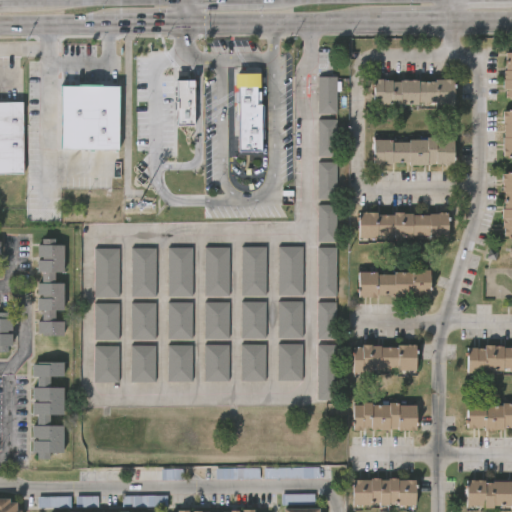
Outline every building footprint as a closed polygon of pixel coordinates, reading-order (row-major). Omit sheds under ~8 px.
[(511,96),(502,96),(502,77),(502,68),(503,68),(503,50),(511,50),(511,96)] [(258,72),(258,151),(237,151),(237,85),(234,86),(234,72),(258,72)] [(187,78),(187,77),(194,77),(194,85),(193,85),(193,124),(175,124),(175,79),(187,78)] [(328,114),(317,114),(317,77),(335,77),(335,114),(328,114)] [(453,78),(453,83),(455,83),(454,105),(436,104),(436,101),(430,101),(430,105),(426,105),(426,102),(420,102),(420,103),(401,103),(401,106),(391,106),(391,105),(374,104),(374,78),(393,78),(393,80),(401,80),(401,79),(436,80),(436,78),(453,78)] [(119,85),(118,149),(60,148),(60,85),(119,85)] [(0,173),(0,101),(21,101),(22,173),(0,173)] [(511,110),(511,155),(501,155),(501,110),(511,110)] [(328,157),(317,156),(317,119),(335,119),(335,157),(328,157)] [(453,138),(452,164),(435,164),(435,161),(426,161),(426,164),(407,163),(407,162),(372,161),(373,138),(408,139),(408,137),(426,137),(426,135),(435,136),(435,137),(453,138)] [(329,199),(316,199),(316,162),(334,162),(334,199),(329,199)] [(511,171),(511,234),(508,234),(508,236),(503,236),(503,225),(502,225),(502,190),(501,190),(502,171),(511,171)] [(329,242),(317,242),(317,205),(335,205),(335,242),(329,242)] [(447,212),(446,238),(432,238),(432,235),(412,234),(412,237),(393,237),(393,234),(376,234),(376,237),(357,237),(357,211),(376,211),(376,213),(393,214),(393,211),(402,211),(411,211),(411,214),(428,214),(428,212),(447,212)] [(55,238),(55,244),(63,244),(63,271),(55,271),(54,283),(64,283),(63,310),(54,310),(54,321),(63,321),(63,336),(41,335),(41,334),(36,333),(37,321),(41,321),(41,310),(36,310),(37,298),(41,298),(41,295),(37,295),(37,282),(41,282),(41,272),(37,272),(37,259),(41,259),(41,256),(37,256),(37,244),(41,244),(41,238),(55,238)] [(264,296),(239,296),(240,247),(265,247),(264,296)] [(301,296),(276,296),(277,247),(302,247),(301,296)] [(154,297),(129,297),(130,248),(155,248),(154,297)] [(191,297),(166,297),(166,248),(191,248),(191,297)] [(228,297),(203,297),(203,248),(228,248),(228,297)] [(330,297),(316,297),(316,248),(335,248),(335,297),(330,297)] [(117,298),(93,298),(93,249),(118,249),(117,298)] [(429,269),(429,294),(409,294),(409,296),(376,295),(376,297),(357,296),(357,271),(376,271),(376,274),(393,274),(393,271),(410,272),(410,268),(429,269)] [(227,339),(203,339),(203,302),(228,303),(227,339)] [(264,339),(239,338),(239,302),(264,302),(264,339)] [(301,339),(277,338),(277,302),(302,302),(301,339)] [(331,339),(316,339),(316,302),(334,302),(334,339),(331,339)] [(154,340),(129,340),(129,303),(154,303),(154,340)] [(190,340),(166,339),(166,303),(191,303),(190,340)] [(117,341),(93,340),(93,304),(118,304),(117,341)] [(0,311),(8,312),(7,318),(12,318),(12,330),(7,330),(7,333),(12,333),(12,345),(7,345),(7,352),(0,351),(0,311)] [(301,381),(276,381),(276,344),(301,344),(301,381)] [(415,344),(415,370),(397,370),(397,367),(388,367),(388,371),(381,371),(381,370),(362,370),(362,372),(353,372),(353,347),(361,347),(361,344),(380,344),(380,347),(397,347),(397,344),(415,344)] [(190,382),(166,382),(166,345),(191,346),(190,382)] [(227,382),(203,382),(203,345),(228,345),(227,382)] [(264,382),(239,382),(240,345),(264,345),(264,382)] [(331,400),(316,400),(316,345),(334,345),(334,400),(331,400)] [(511,371),(509,371),(509,368),(502,368),(502,371),(482,370),(482,373),(466,373),(466,347),(484,348),(484,345),(493,345),(503,345),(503,347),(511,347),(511,371)] [(117,383),(93,383),(93,346),(118,346),(117,383)] [(153,383),(129,382),(129,346),(154,346),(153,383)] [(64,362),(64,377),(50,377),(50,387),(64,387),(64,415),(50,415),(49,425),(63,425),(63,453),(49,453),(49,459),(36,459),(36,453),(32,453),(32,441),(36,441),(36,438),(31,438),(32,426),(36,426),(36,415),(31,415),(31,403),(37,403),(37,400),(32,400),(32,387),(36,387),(37,376),(32,376),(32,365),(37,365),(37,361),(64,362)] [(395,402),(398,402),(398,404),(416,404),(416,430),(398,430),(398,428),(389,428),(389,430),(380,430),(380,429),(370,429),(370,428),(365,428),(365,430),(353,430),(353,403),(371,403),(371,404),(389,404),(389,402),(395,402)] [(511,403),(511,429),(484,429),(484,428),(467,428),(467,403),(485,403),(485,406),(502,406),(502,403),(511,403)] [(318,478),(318,468),(263,469),(263,479),(318,478)] [(416,480),(414,505),(387,504),(387,507),(378,507),(378,504),(369,503),(369,506),(351,505),(352,479),(369,480),(369,479),(387,479),(387,478),(416,480)] [(511,510),(510,510),(510,505),(492,505),(492,508),(483,508),(483,506),(465,506),(465,480),(483,480),(483,482),(491,482),(491,481),(510,481),(510,483),(511,483),(511,510)] [(167,496),(121,496),(121,506),(167,506),(167,496)] [(0,511),(0,497),(9,497),(9,501),(17,501),(17,509),(21,509),(21,511),(0,511)] [(38,508),(68,507),(68,497),(38,498),(38,508)]
